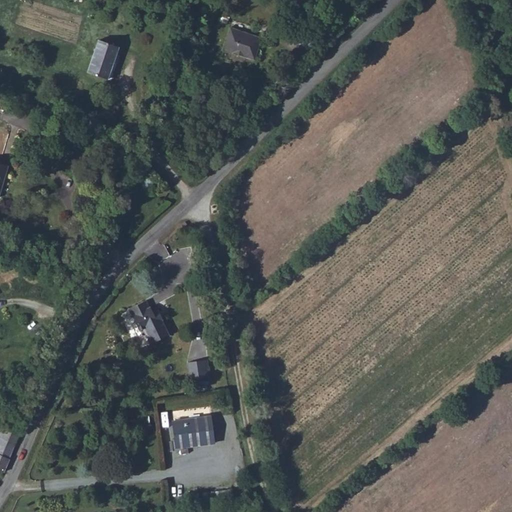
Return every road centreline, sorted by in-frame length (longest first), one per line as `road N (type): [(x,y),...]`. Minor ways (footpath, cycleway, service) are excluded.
road 1 (unclassified): [(0,499),(86,315),(125,263),(393,0)]
road 2 (track): [(197,199),(218,261),(256,478),(272,511)]
road 3 (track): [(197,199),(141,139),(126,98)]
